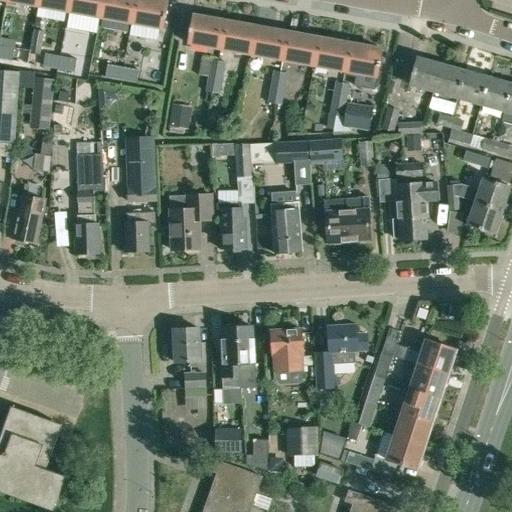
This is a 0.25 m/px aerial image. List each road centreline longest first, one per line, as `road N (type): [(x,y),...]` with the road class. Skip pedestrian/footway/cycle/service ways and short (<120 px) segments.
road 1 (residential): [(511,277),(126,299)]
road 2 (residential): [(136,511),(126,299)]
road 3 (secondary): [(464,511),(511,373)]
road 4 (residential): [(463,26),(320,0)]
road 5 (residential): [(126,299),(0,284)]
